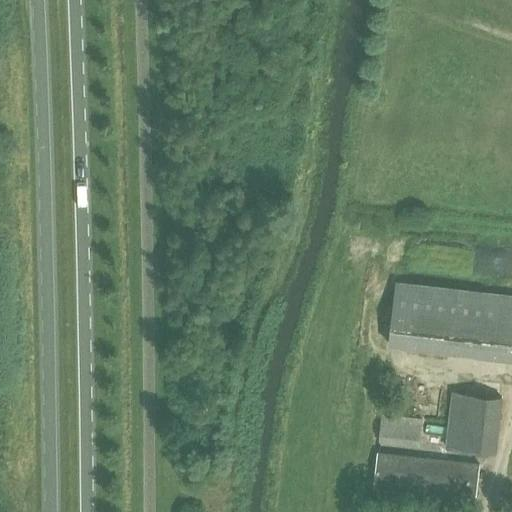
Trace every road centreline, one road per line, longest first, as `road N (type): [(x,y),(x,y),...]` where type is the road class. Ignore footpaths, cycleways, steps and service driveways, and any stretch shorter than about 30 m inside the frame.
road 1 (primary): [(82,511),(73,0)]
road 2 (primary): [(34,0),(42,511)]
